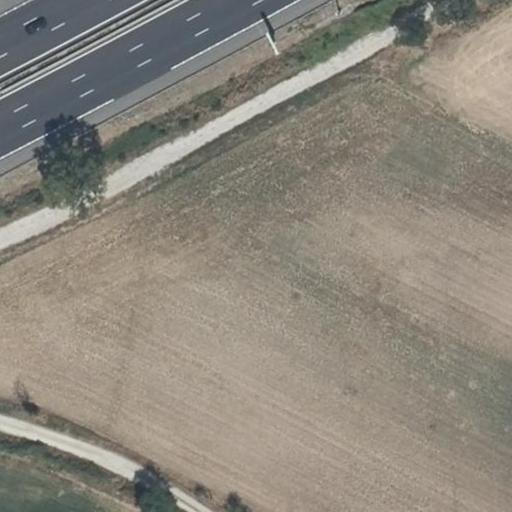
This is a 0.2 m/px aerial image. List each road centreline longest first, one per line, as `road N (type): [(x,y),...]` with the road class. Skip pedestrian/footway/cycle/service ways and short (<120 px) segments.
road 1 (unclassified): [(0,239),(445,0)]
road 2 (motorway): [(0,134),(252,0)]
road 3 (unclassified): [(0,422),(114,455),(204,511)]
